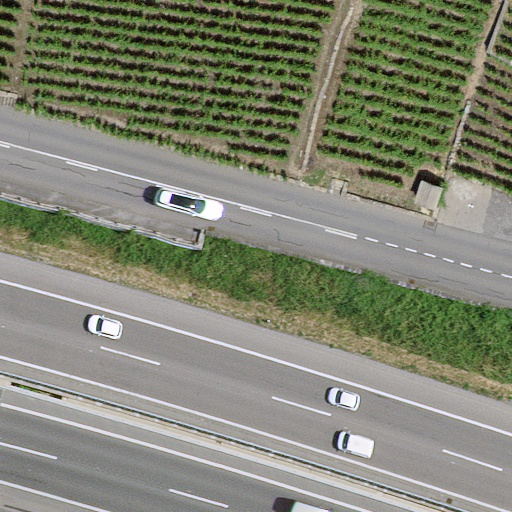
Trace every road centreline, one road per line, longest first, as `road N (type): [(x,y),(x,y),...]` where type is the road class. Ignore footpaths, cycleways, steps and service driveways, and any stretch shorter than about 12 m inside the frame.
road 1 (motorway): [(511,471),(0,317)]
road 2 (tertiary): [(511,275),(0,146)]
road 3 (motorway): [(0,445),(222,511)]
